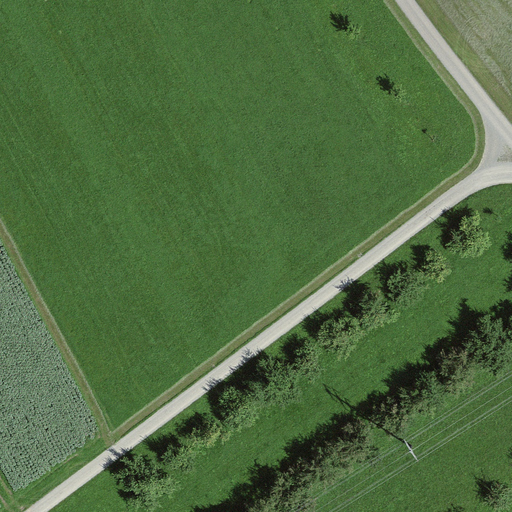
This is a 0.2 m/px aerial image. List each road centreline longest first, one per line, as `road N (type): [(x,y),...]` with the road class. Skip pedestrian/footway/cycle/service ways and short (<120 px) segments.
road 1 (track): [(39,511),(297,308),(511,157)]
road 2 (track): [(405,0),(511,143)]
